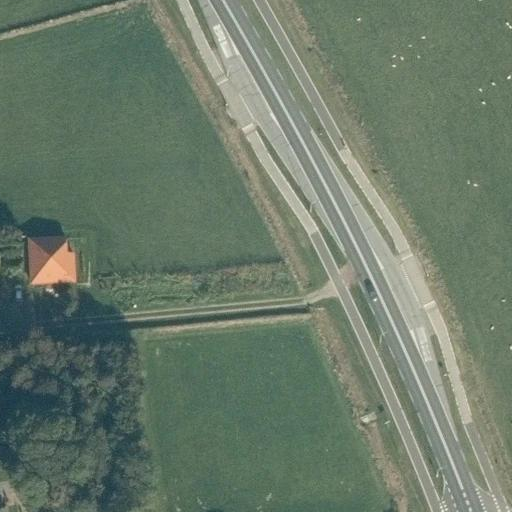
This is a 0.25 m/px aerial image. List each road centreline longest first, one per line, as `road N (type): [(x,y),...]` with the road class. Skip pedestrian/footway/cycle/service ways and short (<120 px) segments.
road 1 (secondary): [(470,511),(367,275),(220,0)]
road 2 (track): [(32,318),(308,296),(367,275)]
